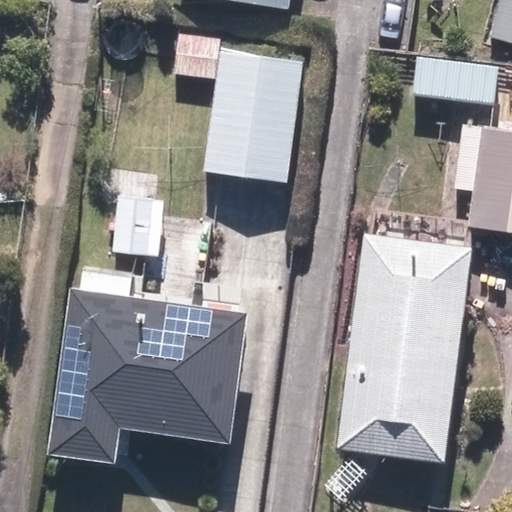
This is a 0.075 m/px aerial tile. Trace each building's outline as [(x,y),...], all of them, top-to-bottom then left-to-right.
[(213,0),(286,11),(287,0),(213,0)] [(511,0),(506,0),(495,36),(511,41),(511,0)] [(220,43),(176,38),(171,77),(218,82),(207,179),(288,188),(302,63),(219,54),(220,43)] [(511,133),(462,128),(455,191),(472,193),(468,233),(511,237),(511,133)] [(164,194),(113,192),(111,253),(162,255),(164,194)] [(469,252),(365,240),(340,451),(443,463),(469,252)] [(245,321),(73,296),(50,455),(113,464),(118,431),(227,447),(245,321)]
